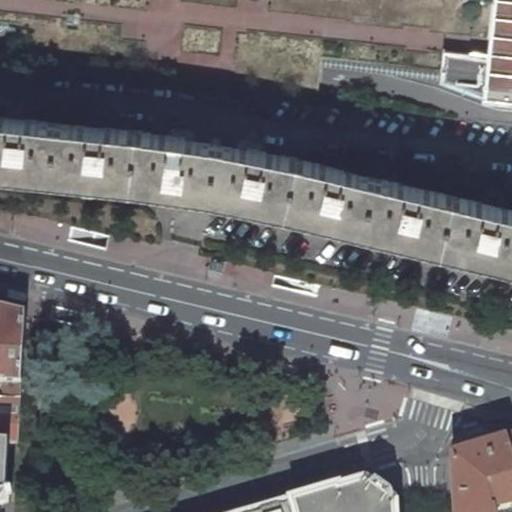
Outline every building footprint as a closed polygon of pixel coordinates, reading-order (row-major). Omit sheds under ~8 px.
[(511,0),(493,0),(488,54),(470,52),(467,73),(453,71),(452,82),(452,85),(483,97),(511,99),(511,0)] [(452,82),(453,71),(321,57),(320,67),(452,82)] [(511,210),(502,208),(504,197),(487,190),(484,203),(454,196),(456,189),(441,185),(440,193),(423,189),(425,177),(408,171),(405,184),(345,170),(347,165),(348,159),(340,157),(331,152),(328,166),(244,148),(188,139),(136,132),(137,123),(123,121),(121,130),(105,128),(106,115),(88,115),(86,126),(25,120),(27,106),(9,106),(7,118),(0,116),(0,171),(54,178),(117,184),(210,199),(270,209),(295,215),(372,234),(442,251),(511,267),(511,210)] [(225,260),(212,257),(210,263),(209,270),(222,273),(225,260)] [(0,309),(0,442),(7,443),(19,443),(25,316),(0,309)] [(210,343),(197,340),(195,346),(194,353),(207,357),(210,343)] [(450,455),(453,511),(493,511),(511,505),(511,462),(505,439),(450,455)] [(257,511),(393,511),(394,505),(397,500),(373,483),(366,478),(363,483),(338,490),(337,488),(257,511)]
